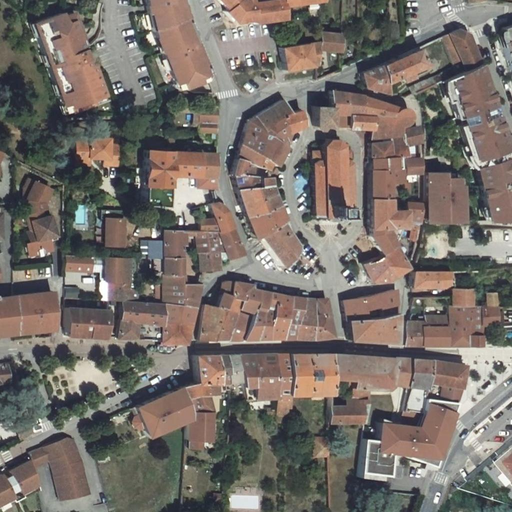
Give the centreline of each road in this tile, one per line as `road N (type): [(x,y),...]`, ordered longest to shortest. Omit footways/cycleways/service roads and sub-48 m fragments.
road 1 (residential): [(461,22),(340,85),(300,97)]
road 2 (residential): [(236,119),(227,207),(250,278)]
road 3 (primary): [(511,385),(453,437),(428,511)]
road 4 (residential): [(310,147),(338,149),(356,162),(353,233),(327,253)]
road 5 (tertiary): [(335,360),(185,360)]
road 6 (tertiary): [(55,433),(158,383),(176,360)]
road 7 (residential): [(330,306),(399,294),(394,362)]
road 8 (tertiary): [(176,360),(42,354)]
road 9 (residential): [(511,146),(470,20)]
road 10 (residential): [(327,253),(296,237),(288,198),(292,170),(310,147)]
road 11 (residential): [(194,0),(236,119)]
